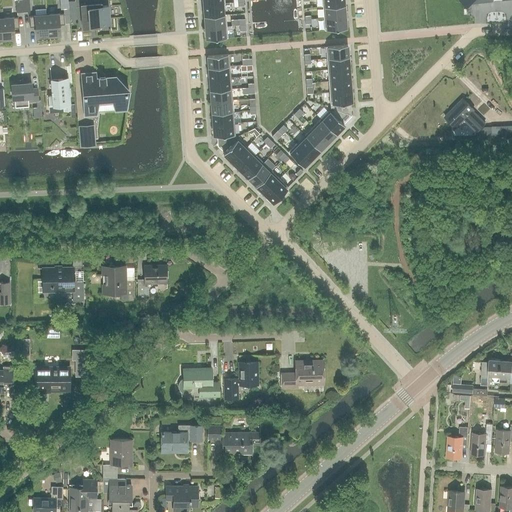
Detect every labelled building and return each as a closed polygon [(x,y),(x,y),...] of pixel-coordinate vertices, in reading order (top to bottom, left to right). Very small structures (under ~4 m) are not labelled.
[(69,0),(60,0),(61,10),(64,10),(64,13),(65,23),(71,23),(70,9),(69,0)] [(448,11),(448,0),(429,0),(429,11),(448,11)] [(224,14),(223,4),(223,3),(204,5),(205,16),(224,15),(224,14)] [(345,17),(344,5),(323,7),(324,18),(345,17)] [(110,23),(108,6),(81,8),(83,28),(91,28),(91,25),(110,23)] [(64,13),(47,14),(48,36),(60,35),(59,25),(65,24),(65,23),(64,13)] [(48,36),(47,14),(29,16),(30,27),(36,27),(37,37),(48,36)] [(226,14),(224,14),(224,15),(205,16),(206,28),(227,26),(226,14)] [(18,17),(1,18),(3,39),(14,38),(14,28),(19,28),(18,17)] [(346,28),(345,17),(324,18),(325,30),(346,28)] [(228,38),(227,26),(206,28),(207,39),(228,38)] [(348,45),(326,46),(327,58),(349,57),(348,45)] [(230,66),(229,54),(208,56),(209,68),(230,66)] [(349,68),(349,57),(327,58),(328,70),(349,68)] [(231,77),(230,66),(209,68),(210,79),(231,77)] [(350,79),(349,68),(328,70),(329,81),(350,79)] [(127,103),(129,89),(117,78),(118,78),(118,77),(96,79),(96,73),(82,75),(85,115),(94,114),(97,114),(98,105),(99,101),(113,100),(114,104),(116,110),(126,109),(127,103)] [(232,89),(231,77),(210,79),(211,90),(232,89)] [(69,88),(69,78),(51,80),(52,96),(49,96),(50,105),(64,104),(65,110),(71,110),(70,104),(71,104),(70,95),(71,95),(71,88),(69,88)] [(351,91),(350,79),(329,81),(330,93),(351,91)] [(32,83),(12,84),(13,99),(19,99),(20,107),(29,106),(29,101),(39,100),(38,88),(32,89),(32,83)] [(233,100),(232,89),(211,90),(211,102),(233,100)] [(352,102),(351,91),(330,93),(331,108),(335,109),(343,112),(343,103),(352,102)] [(471,112),(474,109),(463,99),(445,117),(456,127),(465,119),(477,132),(486,123),(475,113),(473,115),(471,112)] [(234,111),(233,100),(211,102),(212,113),(234,111)] [(339,120),(345,113),(343,112),(335,109),(331,113),(329,110),(321,118),(336,134),(344,125),(339,120)] [(235,123),(234,111),(212,113),(213,125),(235,123)] [(336,134),(321,118),(313,127),(328,142),(336,134)] [(236,137),(235,123),(213,125),(214,136),(225,135),(225,142),(228,141),(236,137)] [(94,125),(80,127),(81,145),(95,144),(94,125)] [(328,142),(313,127),(305,135),(320,150),(328,142)] [(260,133),(255,128),(248,131),(255,138),(260,133)] [(320,150),(305,135),(297,143),(312,158),(320,150)] [(232,162),(247,146),(239,138),(238,139),(236,137),(228,141),(232,145),(224,153),(232,162)] [(270,148),(275,143),(270,139),(266,143),(270,148)] [(312,158),(297,143),(288,152),(304,167),(312,158)] [(240,170),(255,155),(247,146),(232,162),(240,170)] [(248,178),(263,163),(255,155),(240,170),(248,178)] [(256,186),(272,171),(263,163),(248,178),(256,186)] [(265,194),(280,179),(272,171),(256,186),(265,194)] [(282,193),(288,187),(280,179),(265,194),(273,202),(282,193)] [(145,279),(138,279),(138,300),(146,300),(146,299),(149,296),(149,286),(151,286),(153,284),(153,283),(167,283),(167,265),(144,265),(145,279)] [(121,300),(134,300),(134,279),(125,280),(125,266),(103,266),(103,293),(121,292),(121,300)] [(73,301),(84,301),(83,281),(73,281),(73,272),(64,272),(64,267),(43,267),(44,291),(73,291),(73,301)] [(0,303),(2,303),(10,303),(10,282),(2,282),(2,283),(0,282),(0,303)] [(77,359),(77,375),(86,375),(86,348),(73,348),(73,359),(77,359)] [(511,356),(511,357),(511,360),(501,360),(500,381),(511,382),(511,379),(511,356)] [(500,381),(501,360),(489,359),(489,362),(483,361),(482,377),(488,377),(488,380),(500,381)] [(323,384),(323,360),(296,361),(296,373),(282,373),(282,387),(297,387),(297,384),(323,384)] [(240,362),(240,378),(224,378),(225,398),(239,398),(238,385),(258,384),(257,362),(240,362)] [(16,380),(14,380),(14,366),(3,366),(3,372),(0,371),(0,392),(4,392),(4,386),(16,386),(16,380)] [(43,391),(70,391),(70,367),(35,367),(35,386),(43,386),(43,391)] [(184,369),(184,378),(181,381),(179,384),(179,388),(181,391),(185,393),(188,393),(191,390),(193,386),(200,386),(200,396),(219,395),(219,382),(212,383),(211,368),(184,369)] [(473,385),(453,384),(453,392),(472,394),(473,385)] [(470,408),(471,396),(461,395),(460,399),(465,400),(465,408),(470,408)] [(505,408),(505,398),(495,398),(495,407),(505,408)] [(492,441),(493,424),(488,423),(487,423),(487,426),(479,425),(478,427),(477,432),(473,432),(471,454),(485,455),(486,440),(492,441)] [(201,440),(201,426),(192,426),(192,425),(179,425),(179,432),(162,432),(162,452),(187,452),(187,440),(191,440),(201,440)] [(225,453),(252,453),(252,440),(249,440),(249,432),(222,432),(222,425),(207,426),(207,438),(222,438),(222,445),(225,445),(225,453)] [(467,444),(469,426),(460,426),(459,437),(448,436),(447,456),(461,457),(462,444),(467,444)] [(511,426),(511,430),(497,429),(496,451),(509,452),(510,438),(511,438),(511,426)] [(132,464),(132,439),(111,439),(111,464),(103,464),(103,478),(117,478),(117,464),(132,464)] [(97,498),(97,484),(87,484),(87,488),(71,488),(70,511),(86,511),(87,498),(97,498)] [(131,500),(132,485),(109,484),(109,499),(113,499),(112,511),(137,511),(137,509),(139,509),(140,508),(141,507),(141,506),(141,505),(141,504),(140,503),(139,502),(138,502),(137,502),(136,502),(135,503),(134,504),(134,505),(129,505),(129,499),(131,500)] [(63,498),(63,486),(52,486),(51,498),(34,497),(33,511),(55,511),(56,498),(63,498)] [(198,506),(198,486),(166,486),(166,499),(174,499),(174,511),(182,511),(182,506),(198,506)] [(217,497),(221,497),(227,492),(221,486),(217,486),(217,497)] [(511,511),(511,486),(502,486),(501,506),(510,506),(509,511),(511,511)] [(486,509),(485,511),(495,511),(496,503),(491,502),(491,490),(478,489),(476,508),(486,509)] [(469,511),(470,504),(464,504),(465,491),(450,490),(449,510),(463,511),(469,511)]
